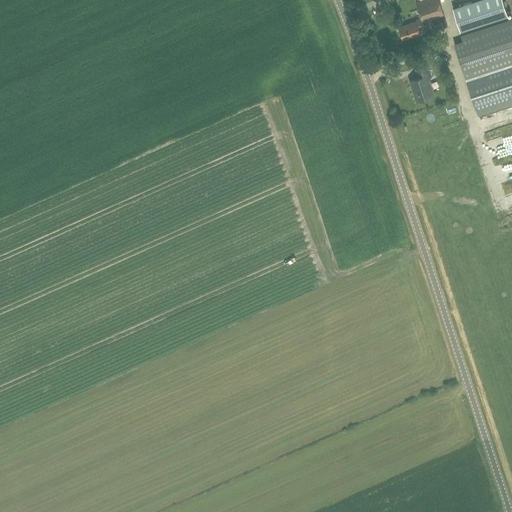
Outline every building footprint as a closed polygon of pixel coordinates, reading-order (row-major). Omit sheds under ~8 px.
[(404,39),(421,33),(420,29),(426,27),(424,22),(444,15),(438,0),(422,0),(417,2),(422,17),(416,19),(417,21),(399,26),(404,39)] [(502,0),(474,0),(453,7),(461,31),(508,15),(502,0)] [(435,31),(448,27),(445,18),(432,23),(435,31)] [(479,115),(511,103),(511,19),(462,36),(464,41),(455,44),(462,64),(465,75),(479,115)] [(417,101),(434,95),(428,78),(432,76),(428,64),(416,68),(418,77),(410,80),(417,101)]
